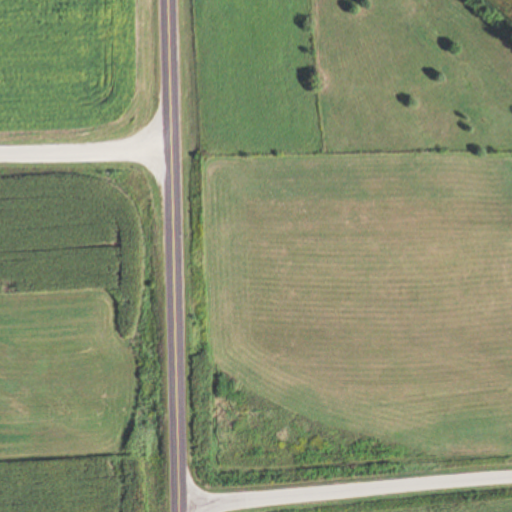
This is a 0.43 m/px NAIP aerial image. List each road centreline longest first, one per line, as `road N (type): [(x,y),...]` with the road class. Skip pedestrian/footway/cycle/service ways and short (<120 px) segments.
road 1 (secondary): [(177,511),(163,0)]
road 2 (residential): [(177,500),(511,475)]
road 3 (residential): [(169,155),(0,154)]
